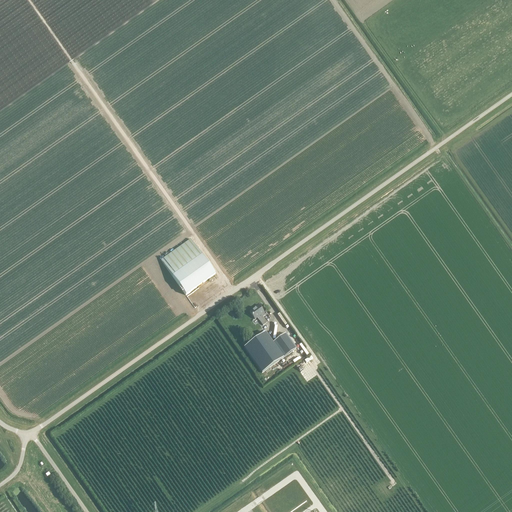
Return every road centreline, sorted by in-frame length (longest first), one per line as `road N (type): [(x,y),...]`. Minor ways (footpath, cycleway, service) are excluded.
road 1 (unclassified): [(511,94),(25,435)]
road 2 (track): [(393,483),(304,356)]
road 3 (track): [(241,482),(343,410)]
